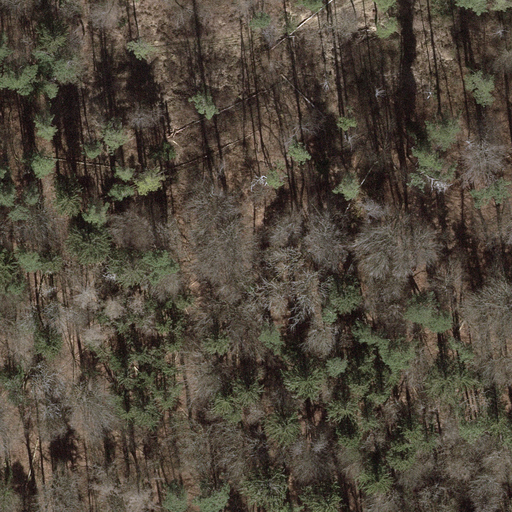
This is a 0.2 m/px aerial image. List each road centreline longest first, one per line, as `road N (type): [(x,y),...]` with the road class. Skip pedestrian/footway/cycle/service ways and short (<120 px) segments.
road 1 (track): [(387,474),(334,451),(205,427),(121,420),(0,426)]
road 2 (track): [(511,443),(459,436),(416,447),(387,474),(378,511)]
